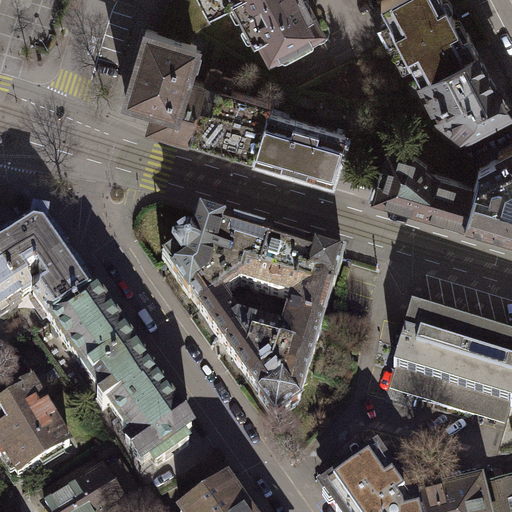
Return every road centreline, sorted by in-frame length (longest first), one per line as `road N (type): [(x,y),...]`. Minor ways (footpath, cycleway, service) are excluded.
road 1 (secondary): [(51,132),(511,271)]
road 2 (residential): [(51,132),(80,212),(293,511)]
road 3 (residential): [(51,132),(98,0)]
